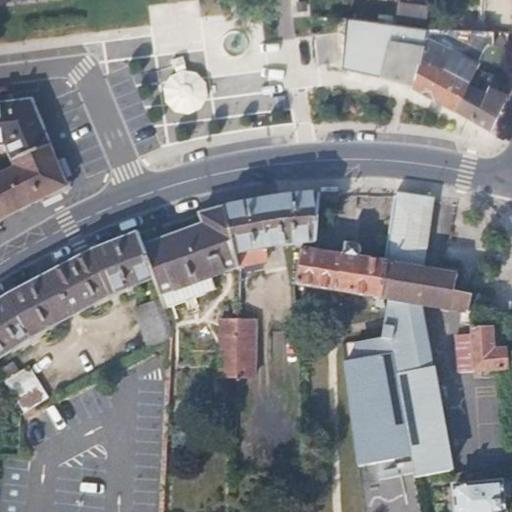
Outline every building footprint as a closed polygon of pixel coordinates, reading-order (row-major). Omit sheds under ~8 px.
[(396,25),(426,28),(428,8),(403,4),(400,6),(397,9),(396,25)] [(447,40),(448,30),(426,28),(396,25),(346,20),(344,54),(344,61),(343,69),(372,75),(388,80),(398,84),(413,88),(442,103),(455,76),(447,40)] [(508,83),(510,46),(497,45),(498,32),(448,30),(447,40),(455,76),(442,103),(455,110),(467,89),(475,75),(481,71),(503,79),(508,83)] [(507,100),(507,96),(496,90),(492,96),(487,94),(485,98),(467,89),(455,110),(491,129),(507,100)] [(12,162),(49,146),(35,113),(33,109),(22,104),(0,105),(0,147),(5,146),(12,162)] [(0,222),(11,216),(58,193),(63,181),(49,146),(12,162),(15,170),(0,177),(0,222)] [(261,203),(224,210),(234,257),(266,249),(288,247),(315,245),(320,196),(316,196),(288,199),(261,203)] [(470,328),(469,315),(469,296),(454,294),(456,275),(440,272),(422,269),(430,203),(394,197),(393,210),(389,238),(387,254),(386,264),(389,265),(383,301),(461,313),(463,329),(470,328)] [(142,248),(153,281),(160,300),(163,310),(215,291),(210,279),(237,269),(234,257),(224,210),(199,216),(202,227),(142,248)] [(389,238),(393,210),(385,210),(381,237),(389,238)] [(13,296),(0,303),(0,359),(13,351),(38,335),(114,295),(153,281),(142,248),(138,236),(86,256),(59,271),(40,281),(13,296)] [(343,258),(337,293),(374,299),(373,308),(385,310),(383,301),(389,265),(386,264),(387,254),(379,253),(378,263),(361,261),(362,253),(360,249),(357,247),(354,246),(344,246),(343,258)] [(294,287),(336,293),(337,293),(343,258),(315,253),(299,251),(294,287)] [(489,299),(473,297),(472,303),(472,311),(487,313),(489,299)] [(163,310),(160,300),(135,309),(147,346),(147,349),(170,342),(171,331),(163,310)] [(220,378),(236,379),(236,323),(221,323),(220,378)] [(236,323),(236,379),(254,379),(255,323),(236,323)] [(470,336),(472,373),(507,371),(506,351),(492,351),(490,330),(470,331),(470,336)] [(459,373),(472,373),(470,336),(457,337),(459,373)] [(26,370),(3,385),(19,408),(23,414),(45,400),(26,370)] [(405,421),(415,476),(450,475),(431,372),(397,377),(398,379),(405,421)] [(385,396),(383,396),(389,423),(405,421),(398,379),(383,381),(385,396)] [(365,508),(365,511),(410,511),(406,478),(363,484),(366,508),(365,508)] [(503,511),(500,485),(442,491),(444,511),(503,511)]
